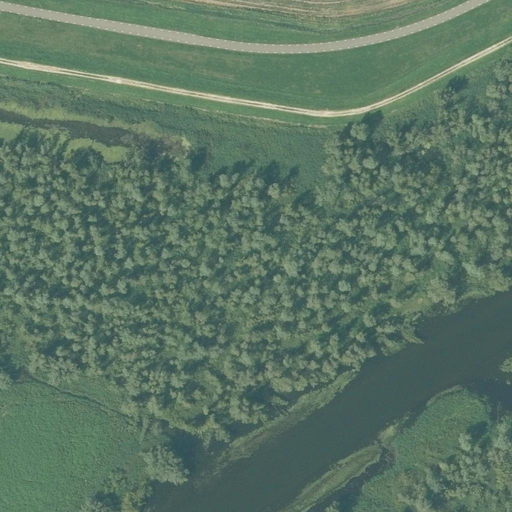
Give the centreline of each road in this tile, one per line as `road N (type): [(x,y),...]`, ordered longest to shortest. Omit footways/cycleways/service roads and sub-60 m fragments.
road 1 (track): [(0,59),(354,115),(511,39)]
road 2 (unclassified): [(0,4),(300,49),(410,29),(478,0)]
